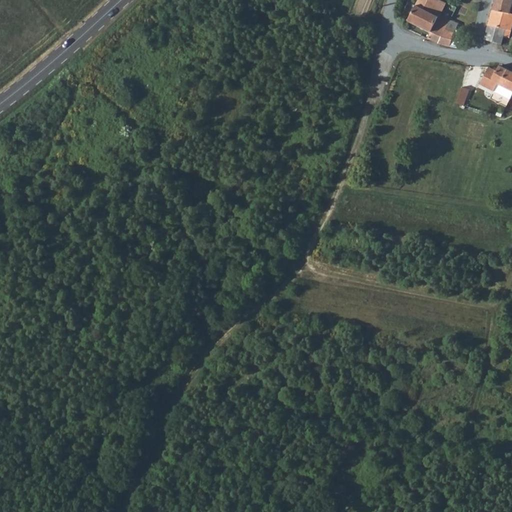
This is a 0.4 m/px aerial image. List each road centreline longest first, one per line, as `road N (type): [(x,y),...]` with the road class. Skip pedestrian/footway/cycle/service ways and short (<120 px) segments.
road 1 (track): [(122,511),(182,385),(219,340),(295,274),(370,100)]
road 2 (track): [(511,276),(490,308),(467,309),(295,274)]
road 3 (secondary): [(120,0),(0,104)]
